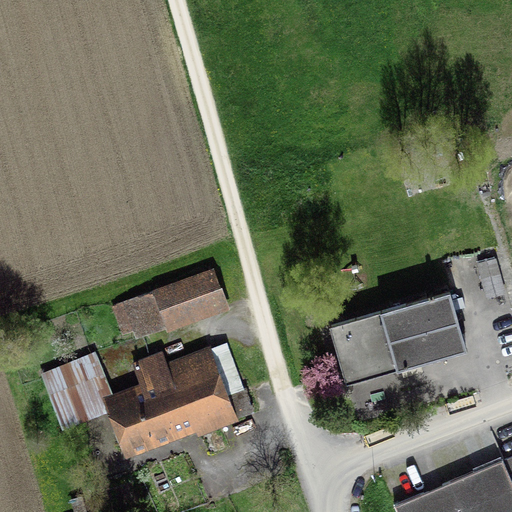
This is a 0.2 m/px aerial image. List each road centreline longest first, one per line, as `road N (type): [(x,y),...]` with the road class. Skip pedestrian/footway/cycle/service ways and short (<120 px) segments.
road 1 (track): [(287,398),(175,0)]
road 2 (residential): [(511,394),(380,445),(320,479)]
